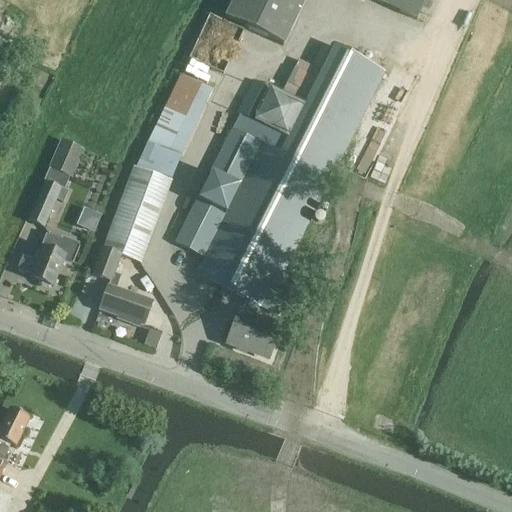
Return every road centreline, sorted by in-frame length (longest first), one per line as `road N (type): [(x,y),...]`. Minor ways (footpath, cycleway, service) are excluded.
road 1 (unclassified): [(511,511),(0,318)]
road 2 (unknown): [(181,385),(180,317),(158,233),(161,211),(221,98),(247,76),(295,60),(323,14),(413,59)]
